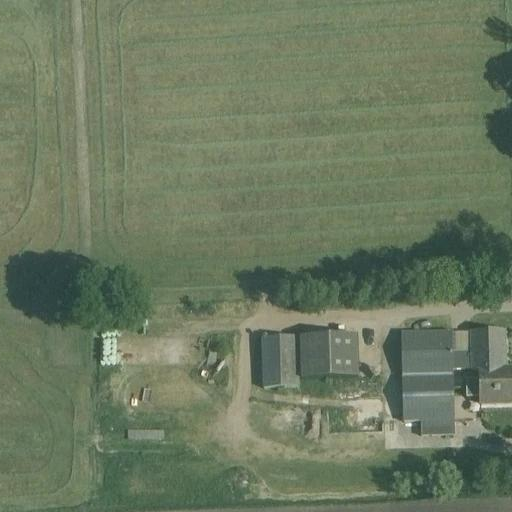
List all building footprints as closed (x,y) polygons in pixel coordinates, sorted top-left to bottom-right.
[(452,373),(451,335),(451,333),(400,335),(403,425),(420,424),(420,438),(454,437),(452,373)] [(471,334),(471,335),(471,373),(471,374),(479,374),(479,382),(466,382),(466,399),(480,399),(480,407),(511,406),(511,371),(505,371),(504,334),(471,334)] [(471,335),(451,335),(452,373),(471,373),(471,335)] [(98,337),(97,365),(167,366),(167,337),(98,337)] [(357,337),(298,339),(299,383),(334,381),(334,402),(382,400),(381,379),(358,380),(357,337)] [(261,340),(263,390),(299,389),(299,383),(298,339),(261,340)] [(355,413),(339,414),(339,425),(355,424),(355,413)] [(149,427),(152,443),(183,436),(180,421),(149,427)] [(148,466),(123,465),(123,495),(151,496),(152,481),(148,481),(148,466)]
